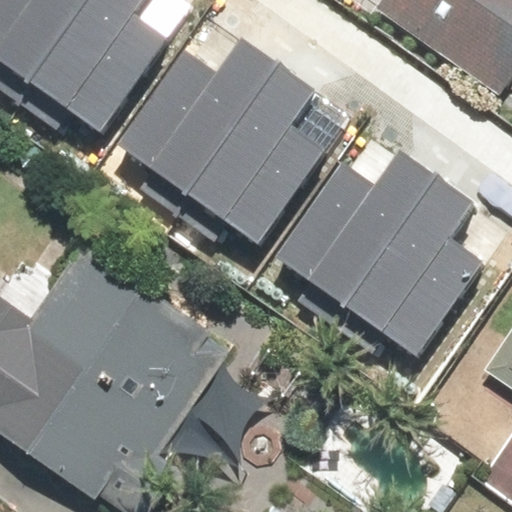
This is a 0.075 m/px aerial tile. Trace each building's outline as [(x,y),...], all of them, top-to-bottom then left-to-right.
[(0,0),(0,54),(42,85),(102,0),(0,0)] [(102,0),(42,85),(113,134),(178,43),(146,21),(161,0),(102,0)] [(511,83),(511,0),(393,0),(379,22),(501,101),(511,83)] [(190,49),(125,141),(196,191),(288,62),(248,34),(222,71),(190,49)] [(196,191),(267,242),(332,151),(300,128),(326,91),(288,62),(196,191)] [(344,151),(280,243),(351,293),(443,164),(403,136),(376,174),(344,151)] [(351,293),(422,345),(486,253),(454,230),(481,193),(443,164),(351,293)] [(0,451),(87,511),(175,511),(193,488),(221,508),(290,408),(71,256),(33,311),(0,288),(0,451)] [(511,342),(486,379),(511,398),(511,342)]
